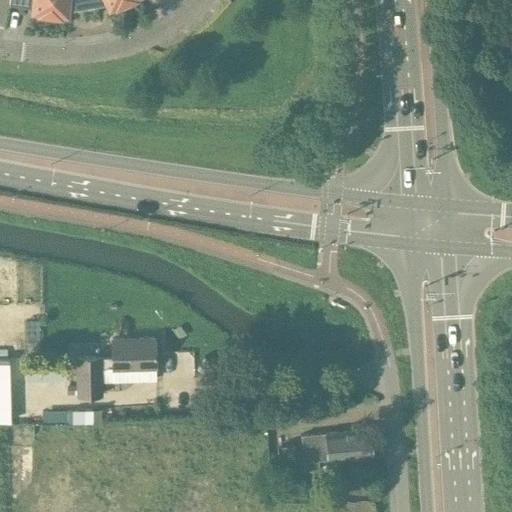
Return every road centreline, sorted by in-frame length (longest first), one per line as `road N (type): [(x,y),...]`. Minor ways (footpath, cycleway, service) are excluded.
road 1 (primary): [(0,174),(411,245)]
road 2 (primary): [(408,203),(0,145)]
road 3 (secondary): [(411,245),(428,511)]
road 4 (secondary): [(463,511),(449,248)]
road 5 (residential): [(0,51),(116,50),(149,40),(204,0)]
road 6 (tertiary): [(447,209),(432,0)]
road 7 (tertiary): [(393,0),(408,203)]
road 8 (residential): [(402,511),(385,347)]
